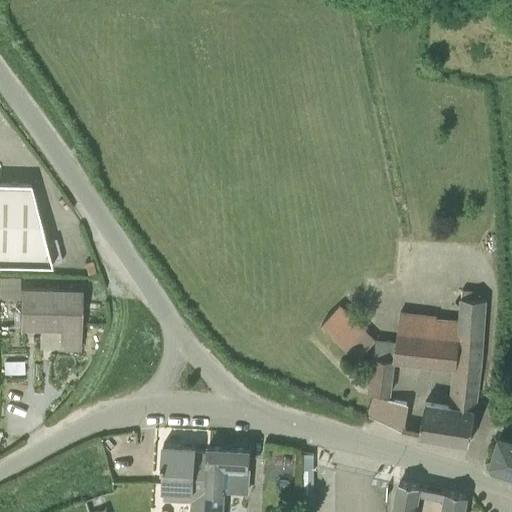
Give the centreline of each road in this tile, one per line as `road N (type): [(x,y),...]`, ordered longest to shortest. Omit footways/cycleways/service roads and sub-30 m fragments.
road 1 (residential): [(177,319),(0,73)]
road 2 (residential): [(511,488),(244,409)]
road 3 (residential): [(0,469),(87,423),(142,407)]
